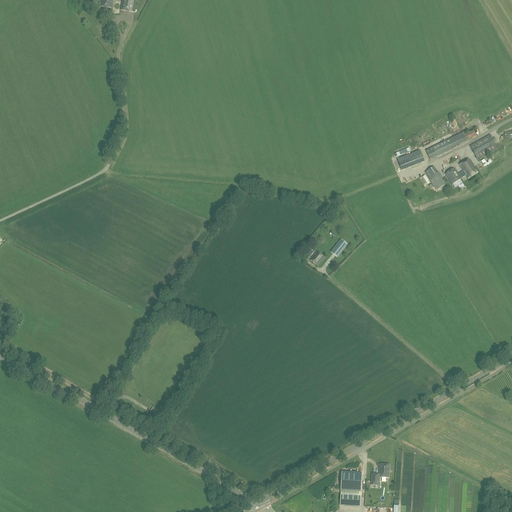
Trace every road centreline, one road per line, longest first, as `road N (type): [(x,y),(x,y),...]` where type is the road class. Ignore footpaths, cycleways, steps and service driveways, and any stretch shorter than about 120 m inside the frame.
road 1 (tertiary): [(260,504),(0,358)]
road 2 (tertiary): [(260,504),(511,358)]
road 3 (unclassified): [(0,221),(104,170),(127,134),(121,66)]
